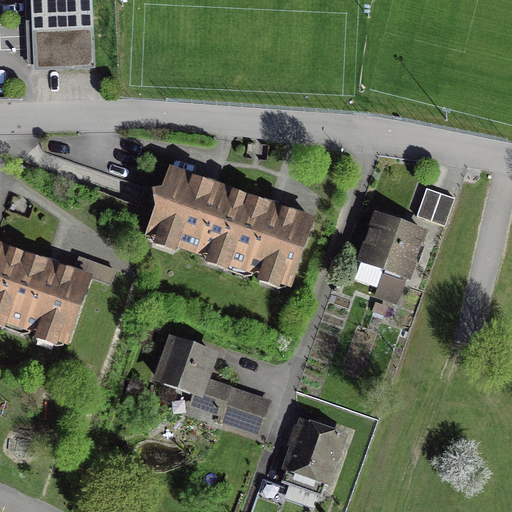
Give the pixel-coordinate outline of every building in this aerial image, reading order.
[(89,0),(33,0),(36,69),(92,67),(89,0)] [(241,197),(173,173),(166,194),(152,235),(175,243),(219,258),(241,197)] [(453,197),(425,187),(414,218),(442,228),(453,197)] [(310,221),(241,197),(219,258),(288,283),(310,221)] [(424,234),(378,218),(362,261),(387,270),(379,294),(396,300),(405,275),(409,277),(424,234)] [(0,247),(0,319),(6,322),(28,258),(0,247)] [(71,345),(94,282),(75,275),(28,258),(6,322),(71,345)] [(81,260),(75,275),(94,282),(109,287),(114,272),(81,260)] [(214,355),(174,341),(160,381),(197,394),(194,403),(223,413),(220,420),(260,434),(270,405),(204,381),(214,355)] [(343,444),(303,430),(283,485),(263,478),(249,511),(282,511),(291,488),(323,499),(343,444)]
